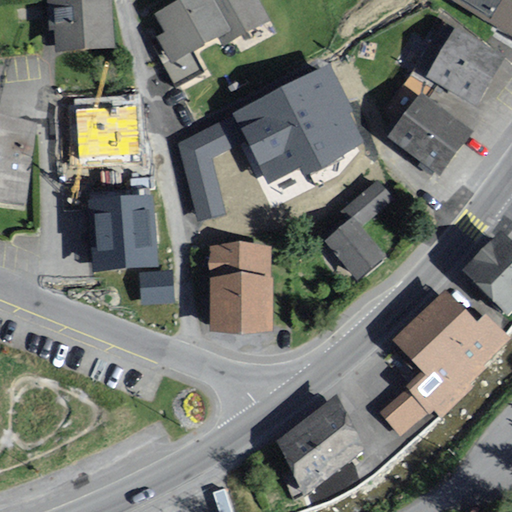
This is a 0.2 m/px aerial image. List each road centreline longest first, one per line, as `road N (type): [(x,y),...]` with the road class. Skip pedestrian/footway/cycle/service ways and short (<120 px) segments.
road 1 (residential): [(182,357),(189,332),(173,208),(123,0)]
road 2 (secondary): [(495,190),(418,285),(286,402)]
road 3 (secondary): [(286,402),(207,452),(82,511)]
road 4 (residential): [(0,283),(182,357)]
